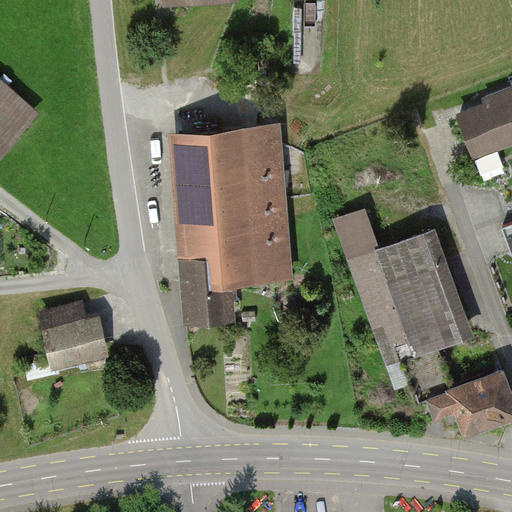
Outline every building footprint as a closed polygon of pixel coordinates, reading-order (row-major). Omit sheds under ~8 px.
[(282,46),(263,47),(266,88),(284,87),(282,46)] [(0,163),(44,114),(0,74),(0,163)] [(511,97),(463,114),(478,158),(511,146),(511,97)] [(286,125),(177,133),(190,324),(243,320),(240,285),(297,281),(286,125)] [(372,209),(338,221),(385,354),(413,344),(417,355),(477,333),(440,228),(385,248),(372,209)] [(46,313),(57,367),(114,355),(106,314),(91,317),(88,304),(46,313)] [(511,424),(511,371),(511,370),(434,399),(442,421),(463,413),(474,439),(511,424)]
